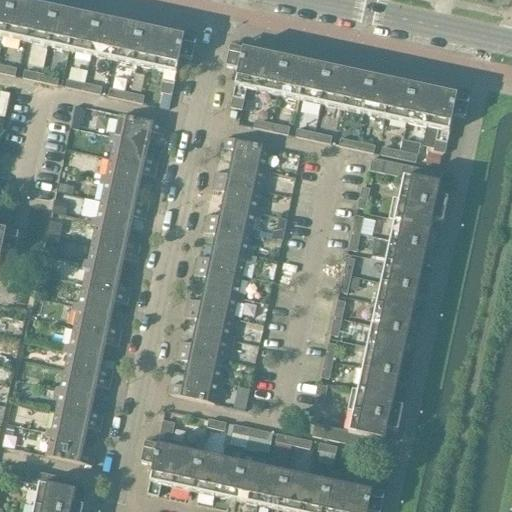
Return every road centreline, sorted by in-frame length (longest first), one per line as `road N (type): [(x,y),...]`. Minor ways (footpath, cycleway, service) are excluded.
road 1 (residential): [(138,397),(276,426),(335,158),(196,126)]
road 2 (residential): [(138,397),(196,126)]
road 3 (tertiary): [(511,42),(311,0)]
road 4 (residential): [(196,126),(221,0)]
